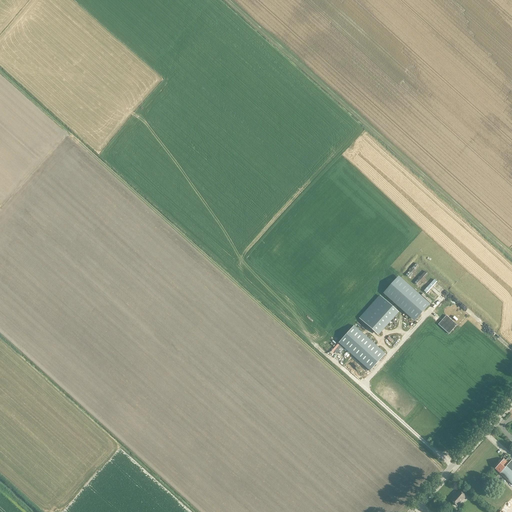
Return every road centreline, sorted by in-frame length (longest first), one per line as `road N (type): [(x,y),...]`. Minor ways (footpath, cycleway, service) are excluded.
road 1 (unknown): [(511,340),(445,291),(369,373),(371,384),(456,461)]
road 2 (tertiary): [(411,511),(511,399)]
